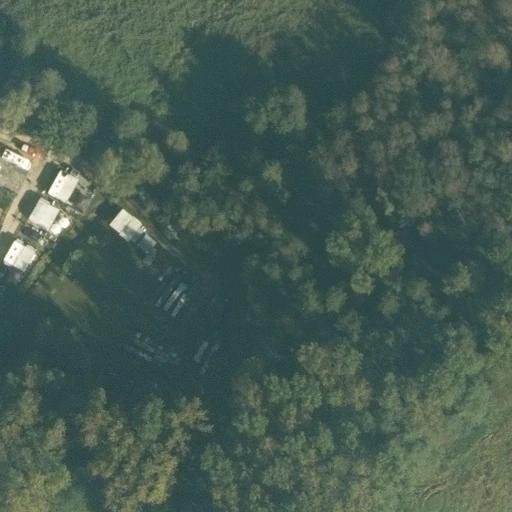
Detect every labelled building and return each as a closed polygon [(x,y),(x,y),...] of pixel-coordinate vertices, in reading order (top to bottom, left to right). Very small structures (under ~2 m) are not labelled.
[(0,188),(18,195),(26,174),(13,169),(9,178),(0,174),(0,188)] [(66,204),(80,181),(60,170),(47,193),(66,204)] [(38,200),(29,219),(50,229),(59,209),(38,200)] [(123,211),(110,225),(146,257),(159,243),(123,211)] [(3,265),(27,274),(35,250),(12,242),(3,265)]
